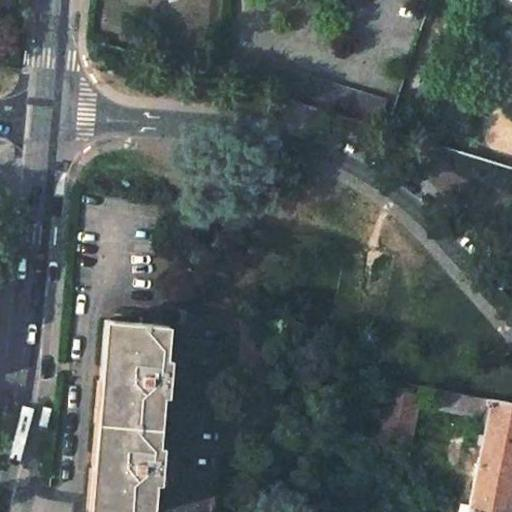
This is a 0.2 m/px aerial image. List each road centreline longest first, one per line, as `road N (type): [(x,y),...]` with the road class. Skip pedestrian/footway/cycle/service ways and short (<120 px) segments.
road 1 (unclassified): [(511,312),(424,214),(321,148),(201,125),(46,116)]
road 2 (unclassified): [(0,469),(19,390),(46,116)]
